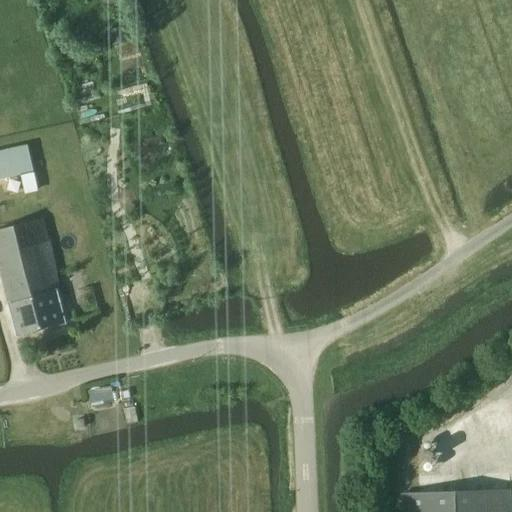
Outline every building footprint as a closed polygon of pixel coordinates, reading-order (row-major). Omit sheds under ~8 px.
[(124,41),(120,27),(110,30),(114,44),(124,41)] [(29,145),(0,151),(0,177),(35,170),(29,145)] [(43,220),(0,230),(0,267),(3,278),(55,264),(43,220)] [(10,304),(56,291),(61,290),(55,264),(3,278),(10,304)] [(10,304),(18,335),(64,323),(56,291),(10,304)] [(78,428),(85,427),(84,420),(77,421),(78,428)] [(509,511),(508,489),(401,494),(401,511),(509,511)]
